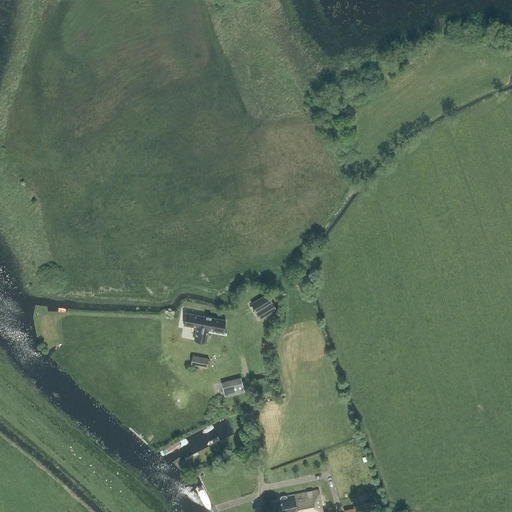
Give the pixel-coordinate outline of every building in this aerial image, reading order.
[(251,304),(260,319),(276,309),(267,294),(251,304)] [(186,313),(184,325),(196,327),(194,341),(206,343),(208,330),(223,332),(226,321),(186,313)] [(206,368),(208,359),(192,356),(190,365),(206,368)] [(225,397),(244,392),(242,381),(232,383),(231,381),(221,383),(225,397)] [(321,511),(317,491),(283,498),(283,500),(273,502),(274,511),(321,511)] [(354,508),(344,510),(344,511),(375,511),(374,502),(354,506),(354,508)]
